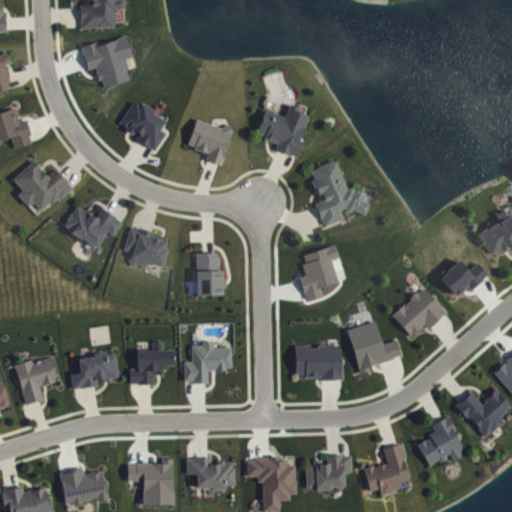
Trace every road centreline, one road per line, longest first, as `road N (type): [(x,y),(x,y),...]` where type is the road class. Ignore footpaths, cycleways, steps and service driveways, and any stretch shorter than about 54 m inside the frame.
road 1 (residential): [(0,449),(92,423),(364,412),(403,396),(511,302)]
road 2 (residential): [(40,0),(49,84),(102,161),(165,195),(258,203)]
road 3 (residential): [(258,203),(263,417)]
